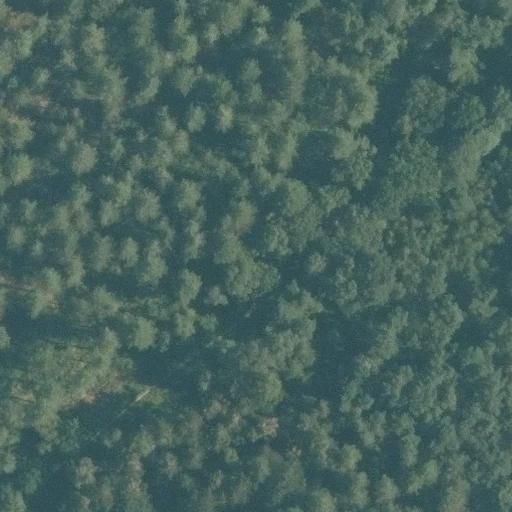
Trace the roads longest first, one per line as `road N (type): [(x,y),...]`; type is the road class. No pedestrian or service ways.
road 1 (track): [(511,35),(3,511)]
road 2 (track): [(421,120),(253,0)]
